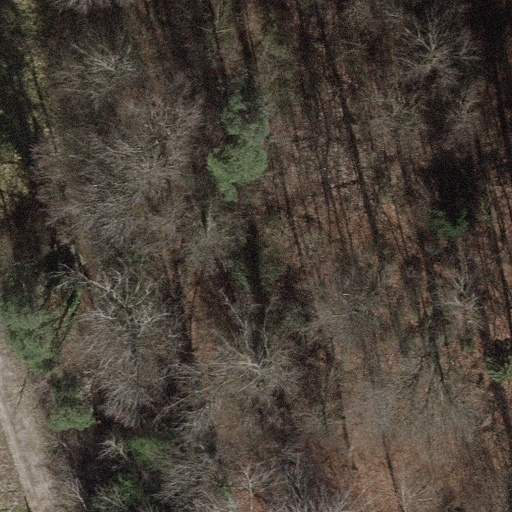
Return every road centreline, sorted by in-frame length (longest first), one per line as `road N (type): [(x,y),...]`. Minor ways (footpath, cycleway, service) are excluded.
road 1 (track): [(230,511),(141,184),(80,0)]
road 2 (track): [(76,511),(0,309)]
